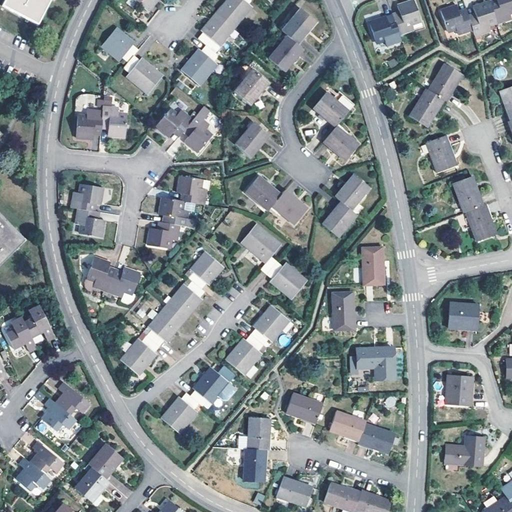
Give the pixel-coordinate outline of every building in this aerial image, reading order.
[(5,0),(2,6),(38,25),(50,0),(5,0)] [(133,0),(149,12),(157,2),(158,0),(133,0)] [(249,4),(252,0),(227,0),(225,3),(218,11),(236,27),(252,7),(249,4)] [(398,12),(392,14),(393,19),(399,35),(414,30),(411,23),(420,21),(413,0),(396,5),(398,12)] [(511,0),(492,0),(489,1),(496,22),(497,24),(511,19),(509,13),(511,11),(511,0)] [(468,16),(473,30),(475,36),(489,32),(487,25),(496,22),(489,1),(472,7),(475,13),(468,16)] [(468,16),(466,9),(458,12),(456,5),(440,11),(446,32),(455,29),(457,35),(473,30),(468,16)] [(287,36),(298,45),(316,23),(300,9),(282,31),(287,36)] [(220,46),(236,27),(218,11),(209,21),(201,31),(203,33),(198,39),(206,45),(211,49),(216,43),(220,46)] [(399,35),(393,19),(390,20),(387,21),(385,16),(369,22),(375,43),(384,40),(386,46),(401,41),(399,35)] [(134,55),(138,50),(133,45),(134,43),(127,37),(117,28),(102,46),(120,61),(122,58),(128,63),(134,55)] [(298,45),(287,36),(269,59),(285,72),(303,50),(298,45)] [(214,62),(219,56),(211,49),(206,45),(201,51),(199,50),(191,60),(182,71),(200,85),(217,65),(214,62)] [(128,63),(123,68),(129,73),(127,76),(148,94),(163,76),(153,67),(141,58),(140,60),(134,55),(128,63)] [(396,61),(389,65),(393,71),(399,67),(396,61)] [(444,64),(428,90),(443,100),(445,101),(453,88),(462,75),(444,64)] [(253,70),(235,92),(250,106),(269,83),(253,70)] [(511,86),(500,91),(510,121),(511,120),(511,86)] [(428,90),(426,89),(409,116),(427,127),(436,111),(443,100),(428,90)] [(338,91),(333,98),(326,93),(313,109),(335,128),(336,126),(354,104),(338,91)] [(103,106),(102,111),(101,128),(108,129),(108,135),(125,137),(126,116),(118,115),(118,107),(103,106)] [(183,132),(193,120),(181,110),(177,115),(170,109),(156,126),(169,138),(173,132),(179,137),(183,132)] [(101,128),(102,111),(87,110),(86,117),(77,117),(76,138),(93,139),(93,135),(101,135),(101,128)] [(193,120),(183,132),(188,136),(185,141),(198,153),(212,136),(205,130),(209,125),(197,115),(193,120)] [(253,122),(235,144),(251,158),(269,135),(253,122)] [(358,145),(336,126),(335,128),(323,143),(335,153),(345,161),(358,145)] [(426,143),(437,172),(456,165),(451,151),(445,136),(426,143)] [(346,184),(335,197),(340,202),(351,211),(370,188),(354,175),(346,184)] [(181,201),(183,201),(204,205),(206,189),(200,188),(201,180),(180,176),(177,193),(182,194),(181,201)] [(245,192),(267,211),(272,206),(281,195),(268,184),(259,176),(245,192)] [(453,183),(463,213),(466,212),(483,206),(477,191),(472,176),(453,183)] [(71,208),(78,209),(94,212),(96,205),(100,206),(103,188),(81,184),(80,193),(73,192),(71,208)] [(298,201),(285,190),(281,195),(272,206),(294,225),(308,209),(298,201)] [(164,223),(179,226),(194,228),(196,221),(187,220),(188,211),(182,210),(183,201),(181,201),(162,198),(159,216),(165,217),(164,223)] [(351,211),(340,202),(330,215),(322,224),(338,237),(356,215),(351,211)] [(491,222),(485,205),(483,206),(466,212),(477,242),(495,235),(491,222)] [(94,212),(78,209),(75,224),(82,226),(80,235),(102,238),(104,221),(98,219),(99,212),(94,212)] [(0,215),(0,265),(26,241),(0,215)] [(164,223),(158,222),(157,228),(151,227),(148,245),(169,249),(170,240),(177,241),(179,226),(164,223)] [(260,269),(266,274),(277,261),(271,256),(280,245),(256,224),(240,243),(248,249),(265,263),(260,269)] [(362,249),(364,285),(383,284),(382,264),(382,249),(362,249)] [(193,272),(188,278),(191,281),(201,289),(206,283),(208,285),(217,275),(223,267),(205,252),(190,269),(193,272)] [(93,286),(107,292),(115,269),(109,267),(111,263),(94,257),(87,278),(85,282),(85,286),(87,289),(91,291),(93,286)] [(283,266),(277,261),(266,274),(272,279),(270,281),(282,292),(291,299),(306,281),(286,263),(283,266)] [(122,272),(115,269),(107,292),(122,297),(125,291),(133,294),(140,273),(123,267),(122,272)] [(184,284),(165,306),(184,321),(192,311),(202,300),(200,298),(204,292),(201,289),(191,281),(187,287),(184,284)] [(351,293),(332,294),(333,330),(353,329),(352,309),(351,293)] [(450,303),(448,328),(458,329),(458,327),(475,328),(478,305),(450,303)] [(43,340),(40,335),(43,333),(47,341),(55,337),(39,306),(28,311),(31,318),(24,322),(35,345),(43,340)] [(176,330),(184,321),(165,306),(148,327),(151,330),(146,336),(159,347),(164,341),(166,342),(176,330)] [(255,328),(250,334),(263,345),(268,339),(271,341),(289,321),(270,306),(263,315),(253,327),(255,328)] [(37,348),(35,345),(24,322),(21,317),(10,323),(13,330),(6,334),(14,350),(25,345),(29,352),(37,348)] [(234,350),(225,360),(244,375),(261,354),(258,351),(263,345),(250,334),(245,340),(243,338),(234,350)] [(154,352),(159,347),(146,336),(141,341),(138,339),(120,360),(139,375),(146,366),(156,354),(154,352)] [(393,348),(356,349),(357,357),(351,357),(351,362),(357,362),(357,368),(374,368),(375,380),(394,379),(393,348)] [(199,404),(202,407),(207,401),(211,403),(218,395),(223,400),(227,400),(236,389),(210,368),(203,376),(193,388),(194,390),(190,396),(199,404)] [(472,377),(447,375),(444,404),(468,406),(470,390),(470,387),(471,387),(472,377)] [(56,403),(70,416),(76,409),(82,415),(90,405),(64,383),(58,389),(64,394),(56,403)] [(190,396),(186,393),(181,398),(179,397),(169,408),(161,418),(179,433),(197,412),(194,409),(199,404),(190,396)] [(315,424),(322,404),(292,393),(286,413),(302,419),(315,424)] [(76,421),(70,416),(56,403),(50,399),(44,406),(50,411),(42,421),(56,432),(62,425),(69,431),(76,421)] [(365,423),(366,421),(336,411),(329,431),(345,436),(359,441),(365,423)] [(266,449),(268,449),(270,419),(249,417),(247,448),(266,449)] [(359,441),(358,443),(372,448),(387,454),(395,434),(365,423),(359,441)] [(464,447),(446,445),(445,463),(481,465),(483,438),(465,437),(465,440),(464,447)] [(37,455),(30,463),(45,475),(50,469),(56,474),(64,464),(38,442),(32,449),(38,453),(37,455)] [(106,479),(115,468),(114,467),(122,457),(106,444),(89,464),(93,468),(106,479)] [(247,448),(245,448),(243,480),(264,481),(265,465),(266,449),(247,448)] [(45,475),(30,463),(24,458),(19,465),(25,470),(16,480),(31,492),(37,496),(39,495),(51,480),(45,475)] [(106,479),(93,468),(75,488),(92,502),(100,492),(101,493),(110,482),(106,479)] [(511,479),(511,480),(501,488),(506,496),(511,504),(511,471),(508,474),(511,479)] [(282,477),(276,497),(306,506),(312,487),(282,477)] [(323,502),(352,511),(353,511),(354,510),(360,493),(348,489),(330,482),(323,502)] [(371,494),(361,490),(360,493),(354,510),(358,511),(386,511),(391,501),(371,494)] [(256,493),(254,503),(262,505),(264,495),(256,493)] [(511,511),(511,504),(506,496),(496,502),(487,508),(482,511),(481,511),(511,511)] [(483,503),(487,508),(496,502),(493,496),(483,503)] [(159,511),(182,511),(170,502),(163,510),(161,511),(160,511),(159,511)] [(75,511),(64,503),(56,511),(75,511)]
